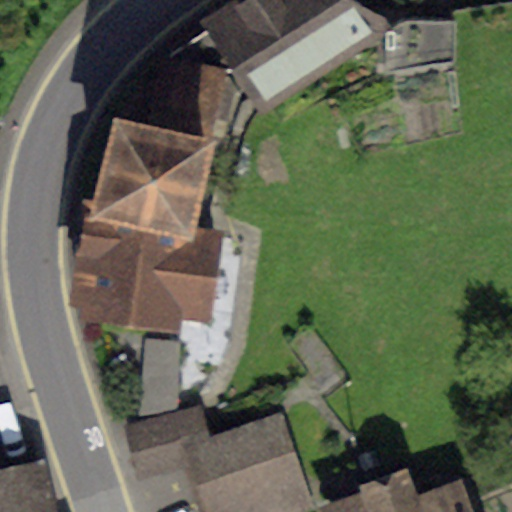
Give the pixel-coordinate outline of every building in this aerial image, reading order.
[(251,0),(220,22),(267,94),(375,24),(334,0),(251,0)] [(180,237),(200,157),(101,132),(81,213),(180,237)] [(211,330),(224,253),(128,238),(116,314),(211,330)] [(195,455),(214,511),(285,511),(306,505),(278,420),(205,443),(193,447),(195,455)] [(330,500),(334,511),(464,511),(455,489),(414,502),(403,475),(330,500)] [(0,511),(44,511),(36,481),(0,490),(0,511)]
